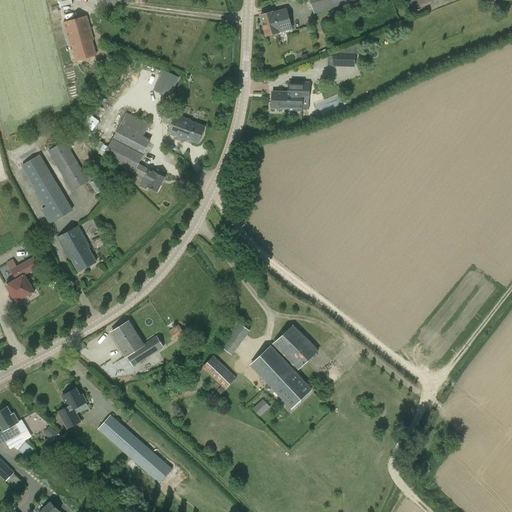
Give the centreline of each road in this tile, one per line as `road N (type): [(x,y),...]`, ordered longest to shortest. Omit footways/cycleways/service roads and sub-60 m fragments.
road 1 (tertiary): [(0,375),(143,291),(185,240),(237,129),(248,0)]
road 2 (track): [(208,195),(252,247),(432,385)]
road 3 (track): [(432,385),(511,290)]
